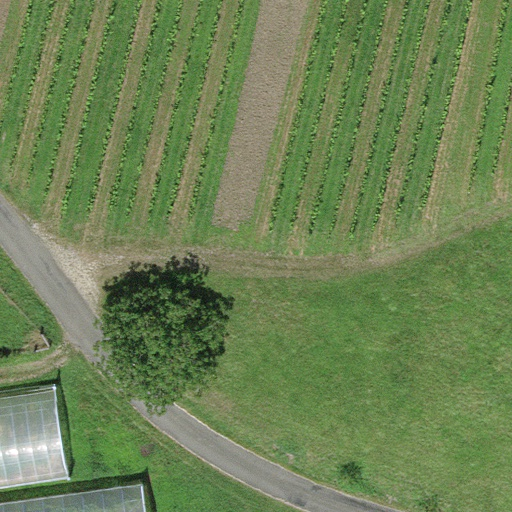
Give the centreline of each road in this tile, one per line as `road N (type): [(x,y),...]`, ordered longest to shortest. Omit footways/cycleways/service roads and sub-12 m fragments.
road 1 (track): [(40,284),(119,261),(307,270),(421,248),(511,204)]
road 2 (unclassified): [(365,511),(260,476),(159,411),(85,342),(0,232)]
